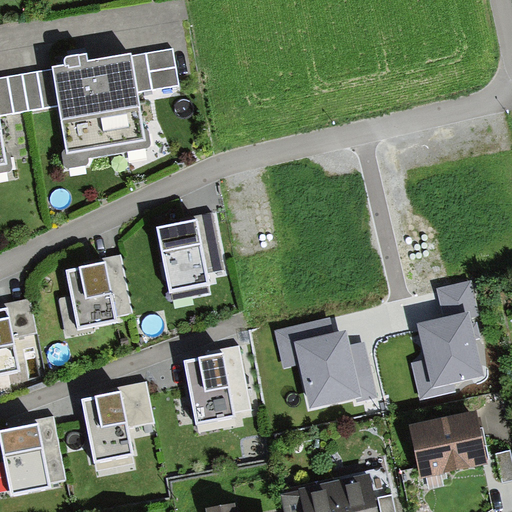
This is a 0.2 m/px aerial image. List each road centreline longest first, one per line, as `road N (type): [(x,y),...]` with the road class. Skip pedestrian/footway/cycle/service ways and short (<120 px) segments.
road 1 (residential): [(511,91),(221,166),(0,266)]
road 2 (residential): [(244,323),(0,406)]
